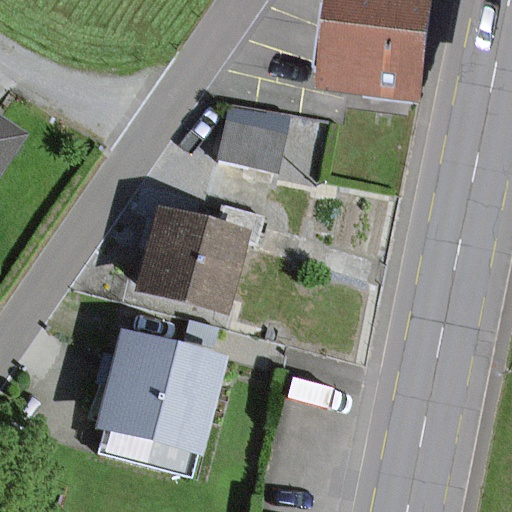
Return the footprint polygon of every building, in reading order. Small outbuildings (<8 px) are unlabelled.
[(433,0),(345,0),(335,74),(428,85),(433,0)] [(230,107),(219,162),(275,175),(289,117),(230,107)] [(0,163),(14,142),(0,132),(0,163)] [(217,205),(210,234),(230,239),(252,245),(259,216),(217,205)] [(210,234),(151,220),(134,289),(213,308),(230,239),(210,234)] [(232,383),(125,354),(98,457),(205,486),(232,383)]
